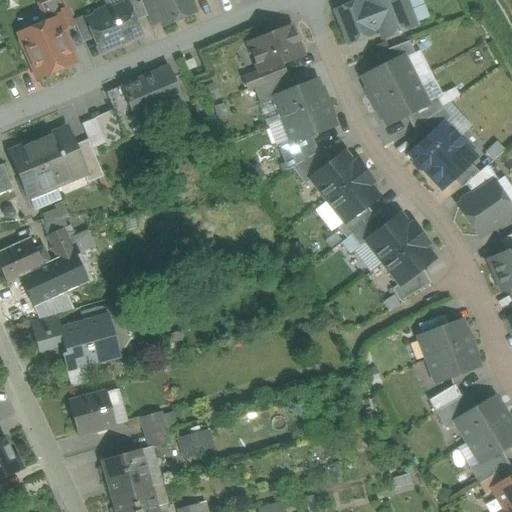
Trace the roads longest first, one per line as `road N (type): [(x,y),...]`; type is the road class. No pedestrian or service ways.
road 1 (residential): [(309,0),(362,135),(443,222),(472,278)]
road 2 (residential): [(296,0),(0,123)]
road 3 (residential): [(0,339),(80,511)]
